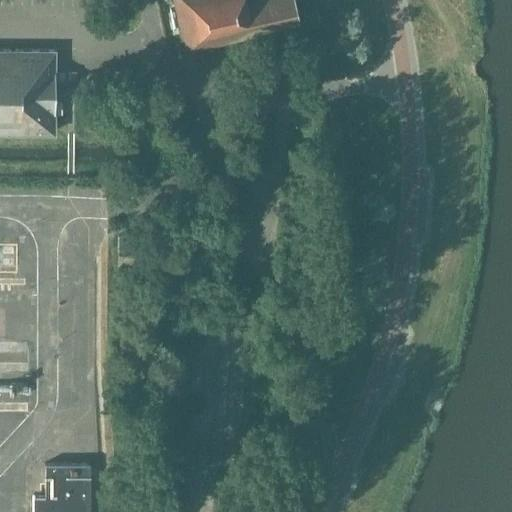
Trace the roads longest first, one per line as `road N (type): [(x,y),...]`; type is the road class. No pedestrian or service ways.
road 1 (residential): [(320,511),(377,375),(404,269),(411,112),(392,0)]
road 2 (unknown): [(195,448),(274,117),(299,101),(408,84)]
